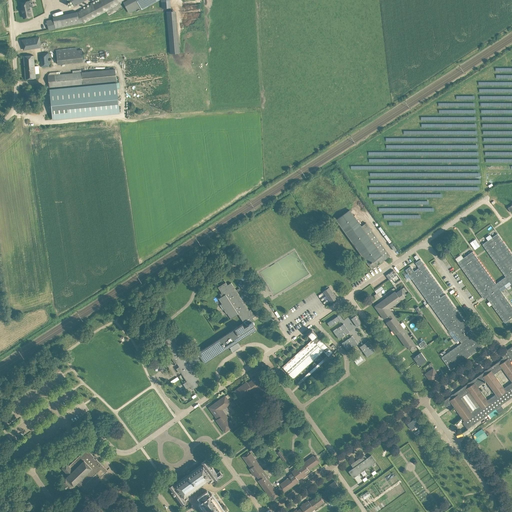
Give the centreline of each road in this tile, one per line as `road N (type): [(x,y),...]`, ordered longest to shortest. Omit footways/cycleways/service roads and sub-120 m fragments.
road 1 (residential): [(157,432),(127,452),(86,433),(27,466)]
road 2 (residential): [(496,511),(421,397)]
road 3 (unclassified): [(0,125),(15,93),(9,0)]
road 4 (residential): [(424,243),(498,344)]
road 5 (residential): [(421,397),(349,296)]
